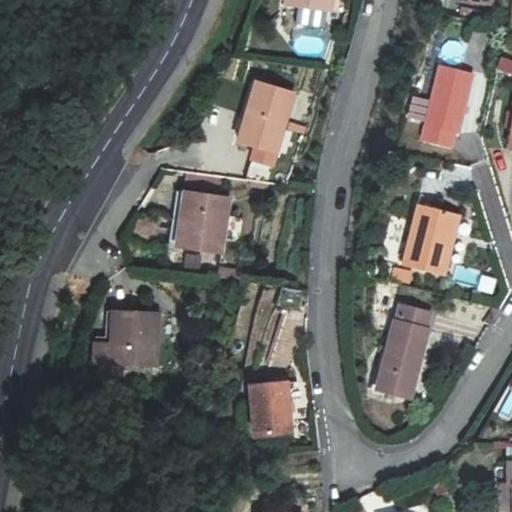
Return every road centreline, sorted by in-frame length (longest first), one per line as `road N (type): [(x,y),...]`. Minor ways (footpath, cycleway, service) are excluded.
road 1 (residential): [(379,0),(340,170),(325,335),(337,422),(357,459),(394,465),(425,453),(459,416),(511,326)]
road 2 (unclassified): [(191,0),(168,52),(38,261),(0,434)]
